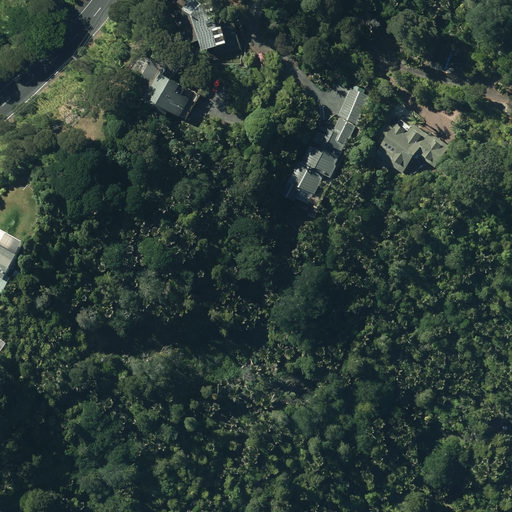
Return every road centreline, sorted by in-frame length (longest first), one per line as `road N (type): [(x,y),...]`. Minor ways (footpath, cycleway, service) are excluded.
road 1 (unknown): [(339,12),(366,46),(430,78),(511,80)]
road 2 (tertiary): [(106,0),(0,107)]
